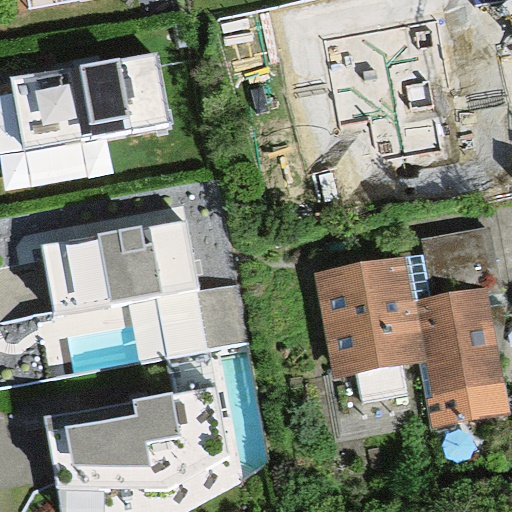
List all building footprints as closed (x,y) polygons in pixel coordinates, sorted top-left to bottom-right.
[(341,175),(511,144),(485,0),(478,0),(314,30),(341,175)] [(156,63),(14,89),(26,157),(169,131),(156,63)] [(423,241),(435,299),(489,289),(490,297),(509,294),(494,227),(423,241)] [(156,235),(44,255),(55,317),(197,292),(186,229),(156,235)] [(405,258),(318,275),(338,377),(360,372),(366,403),(409,395),(403,366),(421,362),(428,361),(417,302),(413,303),(410,289),(405,258)] [(435,299),(417,302),(428,361),(421,362),(433,428),(511,413),(490,297),(489,289),(435,299)] [(139,407),(45,425),(56,492),(169,495),(227,459),(215,393),(139,407)]
